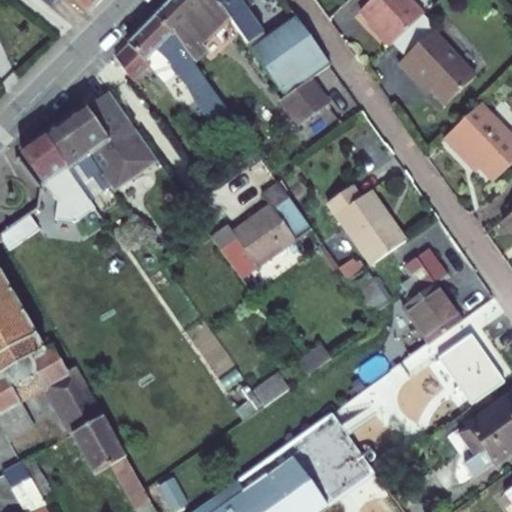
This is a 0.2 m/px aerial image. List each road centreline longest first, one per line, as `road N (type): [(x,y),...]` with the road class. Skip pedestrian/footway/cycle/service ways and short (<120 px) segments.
road 1 (residential): [(297,0),(511,300)]
road 2 (tertiary): [(131,0),(0,130)]
